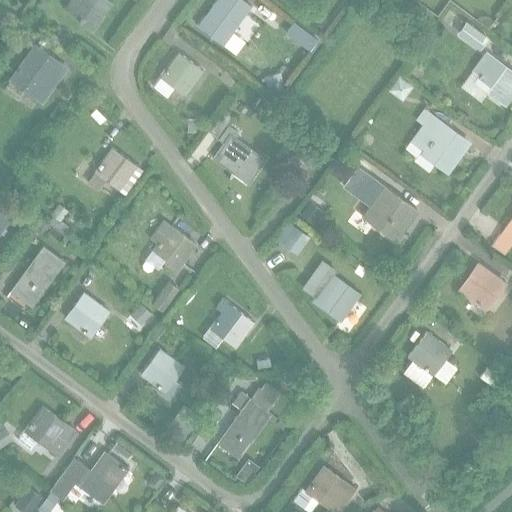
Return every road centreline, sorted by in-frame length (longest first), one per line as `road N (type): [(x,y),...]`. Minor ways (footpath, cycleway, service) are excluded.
road 1 (residential): [(339,385),(127,91),(125,59),(164,0)]
road 2 (residential): [(0,334),(231,500),(265,489),(339,385)]
road 3 (residential): [(339,385),(511,146)]
road 4 (residential): [(437,511),(339,385)]
